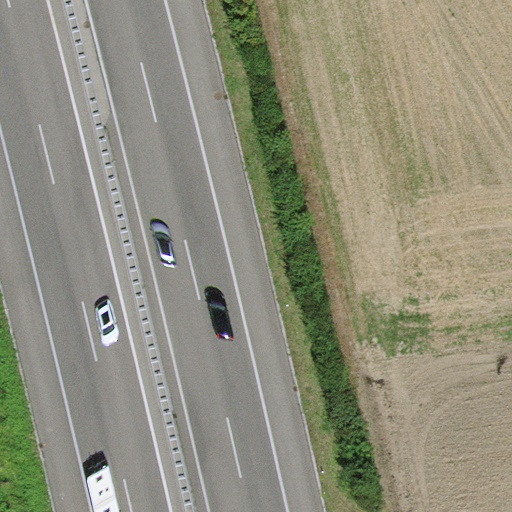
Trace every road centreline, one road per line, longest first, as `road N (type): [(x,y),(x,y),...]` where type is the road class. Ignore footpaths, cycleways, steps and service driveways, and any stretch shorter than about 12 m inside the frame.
road 1 (motorway): [(249,511),(126,0)]
road 2 (motorway): [(9,0),(132,511)]
